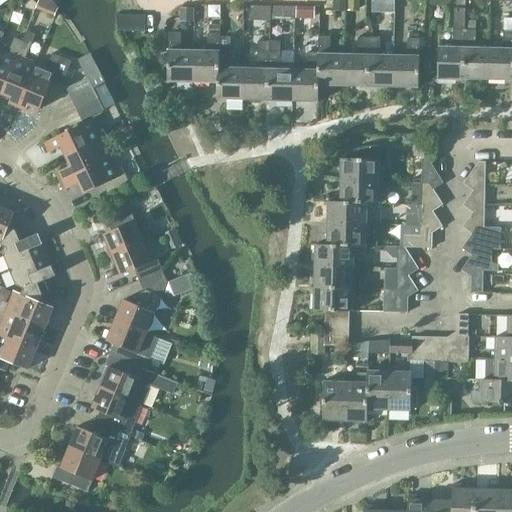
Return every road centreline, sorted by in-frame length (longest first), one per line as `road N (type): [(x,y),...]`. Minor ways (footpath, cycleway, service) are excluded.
road 1 (residential): [(0,442),(24,451),(83,284),(69,234),(22,206)]
road 2 (residential): [(511,442),(416,452),(293,511)]
road 3 (residential): [(511,145),(450,144),(445,307)]
